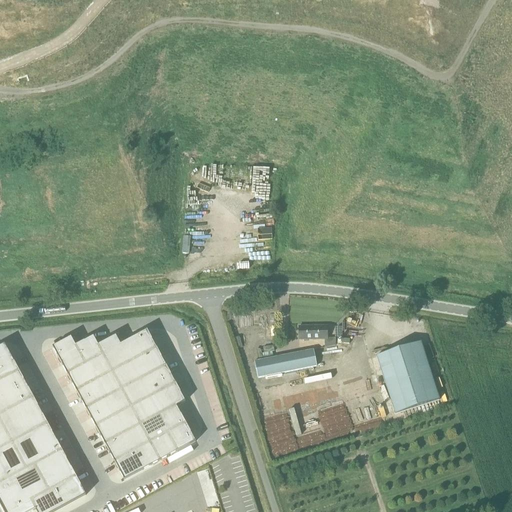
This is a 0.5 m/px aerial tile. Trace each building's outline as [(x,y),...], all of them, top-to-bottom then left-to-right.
[(183,162),(183,173),(194,172),(194,162),(183,162)] [(235,190),(254,189),(254,183),(244,183),(244,171),(235,171),(235,190)] [(327,340),(327,327),(300,327),(300,340),(327,340)] [(71,338),(53,348),(124,481),(204,438),(147,331),(121,346),(116,337),(98,346),(93,337),(84,342),(76,347),(71,338)] [(421,343),(377,357),(395,415),(439,400),(421,343)] [(0,507),(2,511),(35,511),(36,511),(56,511),(86,496),(5,346),(0,348),(0,507)] [(258,379),(317,367),(314,350),(254,362),(258,379)] [(316,396),(325,393),(323,386),(314,389),(316,396)] [(325,394),(296,403),(295,396),(253,409),(258,427),(329,406),(325,394)]
